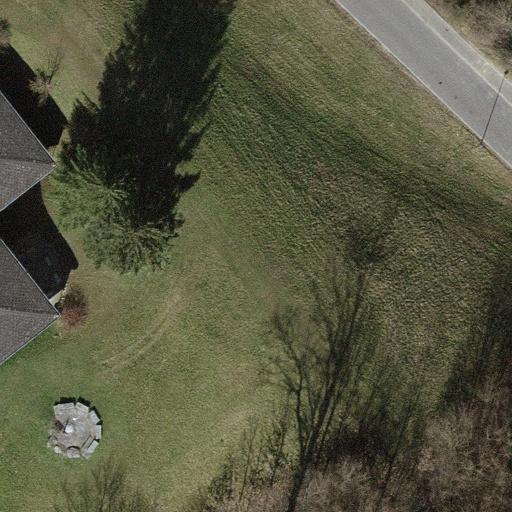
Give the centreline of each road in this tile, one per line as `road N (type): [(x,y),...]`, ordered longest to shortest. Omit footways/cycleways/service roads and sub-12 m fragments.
road 1 (track): [(59,0),(241,261),(431,467)]
road 2 (residential): [(369,0),(511,135)]
